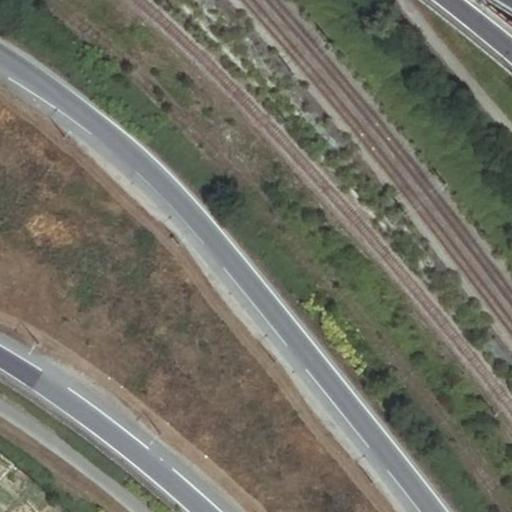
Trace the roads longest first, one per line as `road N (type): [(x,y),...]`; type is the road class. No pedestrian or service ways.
road 1 (motorway): [(0,58),(125,152),(242,279),(425,511)]
road 2 (trunk): [(203,511),(116,436),(0,357)]
